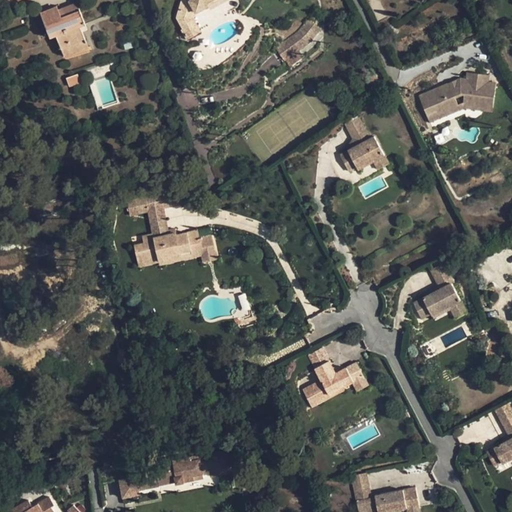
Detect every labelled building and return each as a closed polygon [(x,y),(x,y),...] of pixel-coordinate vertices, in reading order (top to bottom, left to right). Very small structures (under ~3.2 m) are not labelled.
[(181,0),(176,18),(182,29),(181,31),(186,39),(200,31),(193,18),(194,10),(211,0),(181,0)] [(55,35),(80,25),(85,23),(80,10),(61,17),(57,6),(40,13),(49,37),(55,35)] [(295,35),(276,49),(288,67),(304,56),(299,50),(310,42),(320,28),(309,20),(295,35)] [(60,48),(85,38),(80,25),(55,35),(60,48)] [(64,56),(88,46),(85,38),(60,48),(64,56)] [(133,40),(123,42),(125,49),(135,47),(133,40)] [(464,95),(463,103),(464,107),(493,111),(496,83),(489,82),(490,76),(466,73),(465,79),(460,78),(419,96),(430,122),(460,109),(456,98),(464,95)] [(456,98),(460,109),(464,107),(463,103),(464,95),(456,98)] [(430,122),(432,127),(464,113),(464,107),(460,109),(430,122)] [(369,137),(361,123),(349,130),(357,144),(369,137)] [(387,158),(378,142),(344,161),(352,177),(361,173),(387,158)] [(393,169),(387,158),(361,173),(362,175),(378,167),(382,175),(393,169)] [(179,189),(160,193),(162,204),(163,208),(182,204),(179,189)] [(160,193),(135,199),(139,214),(149,211),(150,211),(149,207),(162,204),(160,193)] [(130,216),(139,214),(135,199),(126,201),(130,216)] [(157,237),(177,232),(176,227),(168,229),(163,208),(150,211),(149,211),(153,234),(157,233),(157,237)] [(157,237),(157,233),(153,234),(142,236),(144,243),(134,245),(138,263),(158,258),(159,261),(179,256),(180,259),(201,254),(203,254),(199,237),(197,229),(177,234),(177,232),(157,237)] [(201,254),(203,262),(217,259),(212,234),(199,237),(203,254),(201,254)] [(180,260),(180,259),(179,256),(159,261),(159,262),(160,265),(180,260)] [(139,266),(159,262),(159,261),(158,258),(138,263),(139,266)] [(441,288),(414,302),(422,317),(432,312),(433,314),(449,305),(461,299),(453,283),(455,281),(445,262),(432,269),(441,288)] [(467,310),(461,299),(449,305),(452,309),(455,316),(467,310)] [(449,305),(433,314),(434,316),(452,309),(449,305)] [(336,374),(322,347),(308,354),(321,379),(302,388),(311,406),(353,385),(357,391),(368,386),(357,363),(336,374)] [(405,407),(399,409),(403,417),(408,414),(405,407)] [(511,411),(500,418),(511,438),(511,437),(511,411)] [(511,437),(511,438),(486,451),(493,465),(501,461),(502,463),(511,457),(511,437)] [(135,474),(136,477),(139,489),(176,481),(177,483),(193,479),(193,475),(203,473),(202,471),(201,465),(209,464),(210,469),(212,476),(230,472),(226,451),(154,465),(155,469),(135,474)] [(230,472),(212,476),(215,493),(234,489),(230,472)] [(351,475),(354,490),(364,488),(369,487),(366,472),(351,475)] [(120,480),(124,497),(139,494),(139,489),(136,477),(120,480)] [(366,498),(364,488),(354,490),(356,500),(366,498)] [(415,488),(403,490),(404,496),(416,494),(415,488)] [(419,511),(416,494),(404,496),(403,490),(375,495),(375,497),(366,498),(356,500),(358,511),(383,511),(406,508),(406,511),(419,511)] [(54,504),(50,497),(33,506),(29,500),(10,511),(54,511),(51,506),(54,504)]
